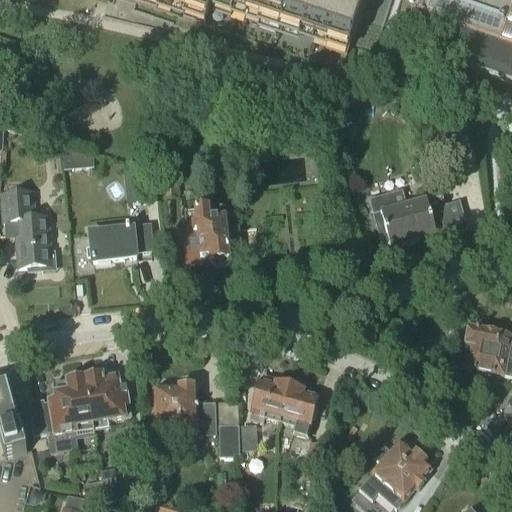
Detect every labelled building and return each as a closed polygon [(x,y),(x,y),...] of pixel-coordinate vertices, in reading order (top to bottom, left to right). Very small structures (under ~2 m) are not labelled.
[(146,0),(206,20),(211,5),(349,51),(350,49),(366,0),(146,0)] [(511,0),(411,0),(406,16),(461,35),(450,67),(511,87),(511,0)] [(223,29),(236,31),(239,19),(225,17),(223,29)] [(451,123),(436,126),(443,158),(458,155),(451,123)] [(71,172),(70,155),(61,152),(63,173),(71,172)] [(174,167),(160,169),(163,202),(179,200),(177,176),(175,176),(174,167)] [(142,189),(141,175),(138,175),(124,177),(127,208),(144,206),(142,189)] [(403,194),(369,202),(383,255),(468,232),(460,204),(445,208),(442,199),(407,208),(403,194)] [(32,196),(2,198),(4,225),(19,224),(21,250),(17,250),(18,271),(25,271),(25,275),(30,278),(39,278),(43,273),(43,269),(51,269),(48,221),(34,222),(32,196)] [(194,236),(178,237),(181,268),(212,265),(212,267),(215,270),(226,269),(228,265),(228,263),(230,263),(229,253),(239,252),(236,232),(227,233),(224,209),(209,211),(209,212),(185,214),(187,230),(193,229),(194,236)] [(126,233),(90,237),(93,266),(137,261),(136,255),(152,253),(149,229),(129,231),(129,229),(126,229),(126,233)] [(470,350),(465,372),(511,381),(511,376),(511,341),(469,332),(465,349),(470,350)] [(104,376),(84,379),(93,434),(93,436),(110,433),(109,427),(127,424),(125,411),(131,410),(127,389),(121,390),(119,378),(105,380),(104,376)] [(47,405),(28,409),(34,440),(54,437),(55,447),(49,448),(51,459),(71,455),(69,441),(77,440),(76,437),(93,434),(84,379),(64,382),(65,386),(52,388),(54,403),(47,405)] [(262,380),(249,423),(262,426),(264,421),(280,426),(290,388),(262,380)] [(290,388),(280,426),(294,430),(292,437),(307,441),(320,396),(290,388)] [(178,394),(154,394),(155,432),(155,435),(170,434),(181,434),(182,442),(217,440),(216,407),(196,408),(196,391),(193,391),(190,389),(184,389),(180,392),(178,392),(178,394)] [(6,393),(0,394),(0,462),(4,462),(26,456),(19,432),(17,432),(6,393)] [(239,429),(219,430),(220,461),(240,460),(239,429)] [(255,430),(242,431),(244,453),(245,453),(245,462),(255,461),(255,453),(256,453),(255,430)] [(381,468),(359,493),(372,504),(378,497),(394,511),(397,511),(415,491),(417,493),(424,485),(422,483),(430,474),(424,468),(426,466),(414,455),(412,458),(399,447),(391,456),(383,449),(373,461),(381,468)] [(305,468),(304,471),(313,474),(314,470),(316,471),(321,455),(309,451),(304,468),(305,468)] [(48,455),(37,458),(39,467),(50,464),(48,455)] [(101,477),(104,488),(106,502),(119,499),(113,474),(101,477)] [(104,488),(91,491),(94,504),(106,502),(104,488)] [(33,509),(41,504),(43,498),(31,494),(27,507),(33,509)]
